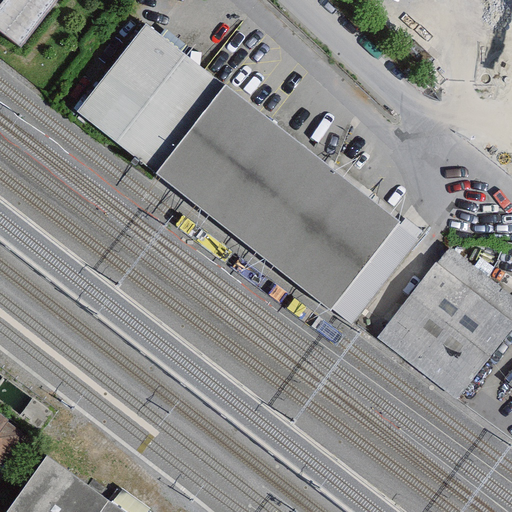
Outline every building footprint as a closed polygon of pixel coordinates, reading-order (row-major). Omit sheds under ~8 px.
[(56,0),(0,0),(0,29),(22,46),(56,0)] [(336,312),(403,225),(150,29),(83,116),(336,312)] [(473,389),(511,335),(511,322),(436,267),(391,329),(473,389)] [(0,426),(0,471),(21,442),(0,426)] [(129,511),(49,454),(7,511),(129,511)]
